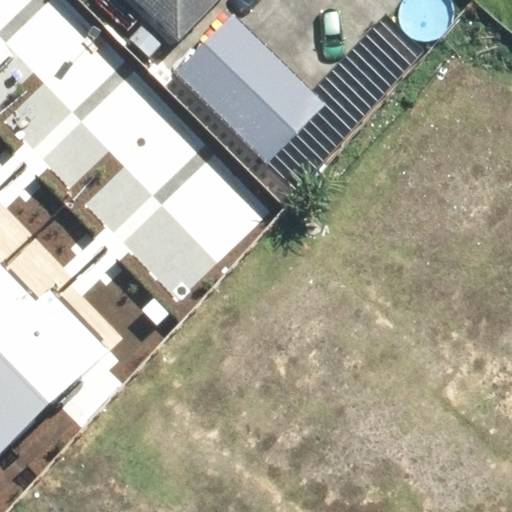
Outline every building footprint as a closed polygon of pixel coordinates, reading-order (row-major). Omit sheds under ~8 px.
[(92,127),(147,76),(77,0),(40,0),(0,37),(0,189),(81,114),(92,127)] [(146,0),(184,34),(214,0),(146,0)] [(234,23),(188,75),(277,153),(323,100),(234,23)] [(425,66),(384,24),(330,76),(371,119),(425,66)] [(511,350),(511,221),(505,231),(511,235),(511,300),(488,332),(511,350)] [(0,453),(96,366),(43,308),(28,322),(0,291),(0,453)] [(407,505),(402,511),(500,511),(511,498),(511,439),(392,343),(289,471),(340,511),(359,511),(381,485),(407,505)] [(183,511),(167,499),(156,511),(183,511)]
